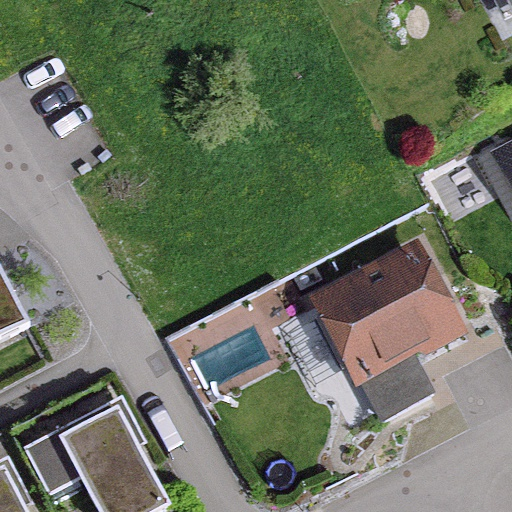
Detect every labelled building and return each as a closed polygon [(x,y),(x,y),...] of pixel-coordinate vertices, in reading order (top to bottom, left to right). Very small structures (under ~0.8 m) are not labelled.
[(511,189),(511,154),(498,162),(511,189)] [(411,353),(419,355),(450,339),(452,331),(436,299),(428,297),(408,259),(316,307),(378,426),(427,401),(404,356),(411,353)] [(0,342),(26,329),(0,279),(0,342)] [(58,446),(92,511),(161,511),(112,418),(58,446)] [(0,511),(16,511),(0,480),(0,511)]
